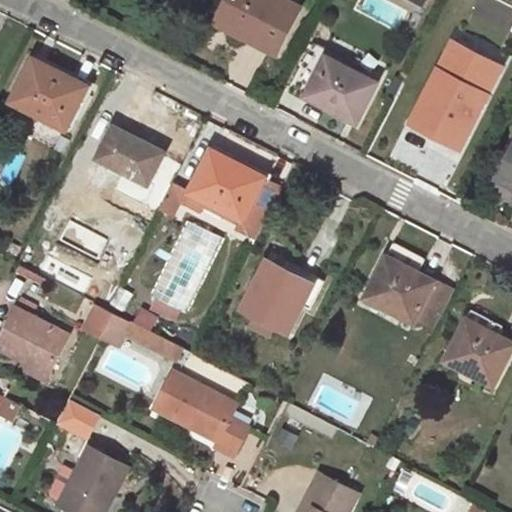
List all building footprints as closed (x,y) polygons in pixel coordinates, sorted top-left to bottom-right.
[(231,0),(226,0),(215,21),(220,23),(231,0)] [(231,0),(220,23),(243,35),(253,40),(278,53),(301,7),(296,4),(297,0),(231,0)] [(489,6),(482,20),(495,27),(503,13),(489,6)] [(251,45),(253,40),(243,35),(241,39),(251,45)] [(346,116),(349,110),(360,116),(378,82),(323,54),(326,48),(314,41),(290,87),(308,96),(309,94),(324,101),(322,103),(346,116)] [(48,65),(35,59),(33,64),(45,70),(46,68),(48,65)] [(87,88),(46,68),(45,70),(33,64),(13,101),(66,128),(87,88)] [(429,131),(461,148),(489,93),(439,68),(415,115),(432,125),(429,131)] [(397,96),(404,83),(397,79),(390,93),(397,96)] [(360,116),(349,110),(346,116),(358,121),(360,116)] [(432,125),(415,115),(411,122),(429,131),(432,125)] [(135,177),(149,184),(165,152),(114,126),(97,158),(121,170),(135,177)] [(511,148),(497,176),(511,183),(511,148)] [(225,155),(211,149),(209,154),(222,160),(225,155)] [(238,228),(256,237),(281,188),(230,162),(231,159),(225,155),(222,160),(209,154),(190,191),(206,200),(243,219),(238,228)] [(116,179),(130,187),(135,177),(121,170),(116,179)] [(511,183),(497,176),(491,190),(511,200),(511,183)] [(190,191),(174,182),(162,206),(173,212),(179,200),(200,211),(206,200),(190,191)] [(17,256),(21,248),(8,241),(4,249),(17,256)] [(425,258),(393,243),(366,297),(385,307),(386,304),(415,319),(416,318),(431,326),(450,288),(418,272),(425,258)] [(243,309),(255,315),(249,326),(271,337),(276,326),(288,333),(313,285),(284,270),(267,261),(243,309)] [(288,262),(284,270),(313,285),(302,306),(310,309),(325,281),(288,262)] [(46,278),(21,266),(18,272),(43,285),(46,278)] [(95,289),(103,293),(109,281),(101,276),(95,289)] [(174,319),(179,309),(156,298),(150,308),(174,319)] [(0,347),(25,360),(50,373),(69,335),(32,316),(37,308),(22,300),(0,340),(0,347)] [(135,317),(141,307),(131,301),(125,310),(135,317)] [(114,313),(97,305),(86,327),(102,335),(114,313)] [(471,309),(445,360),(465,370),(466,367),(496,382),(511,350),(511,342),(499,335),(503,326),(471,309)] [(130,322),(114,313),(102,335),(120,344),(130,322)] [(46,380),(50,373),(25,360),(21,368),(46,380)] [(238,405),(173,372),(154,407),(189,425),(192,418),(222,433),(219,440),(216,445),(235,456),(249,427),(231,418),(238,405)] [(96,414),(69,400),(57,422),(84,436),(96,414)] [(222,433),(192,418),(189,425),(219,440),(222,433)] [(128,467),(90,447),(60,505),(74,511),(98,511),(109,492),(114,495),(128,467)] [(348,511),(359,493),(320,473),(300,511),(348,511)]
